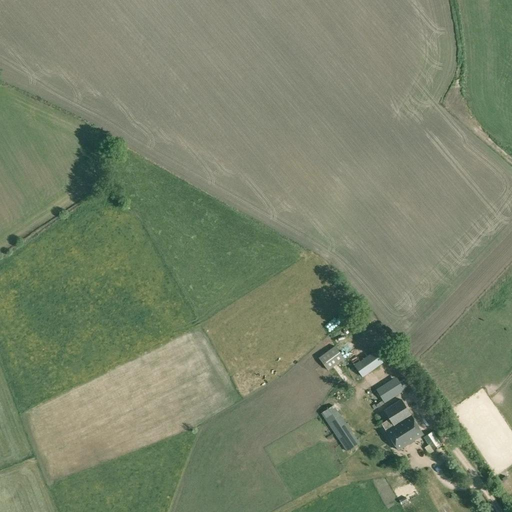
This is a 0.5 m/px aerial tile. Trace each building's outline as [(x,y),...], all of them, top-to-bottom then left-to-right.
[(375,335),(370,339),(378,348),(382,344),(375,335)] [(363,359),(371,371),(383,362),(377,354),(374,351),(363,359)] [(511,431),(484,384),(453,403),(493,470),(511,458),(511,431)] [(395,426),(412,415),(402,400),(385,410),(395,426)] [(324,406),(327,411),(322,414),(347,451),(360,443),(335,405),(332,401),(324,406)] [(412,415),(395,426),(393,427),(388,420),(382,424),(386,430),(386,431),(398,450),(424,434),(412,415)] [(429,454),(442,446),(433,432),(424,437),(428,445),(425,447),(429,454)] [(372,447),(374,455),(382,453),(380,445),(372,447)] [(511,473),(508,465),(495,471),(506,492),(511,489),(511,473)]
